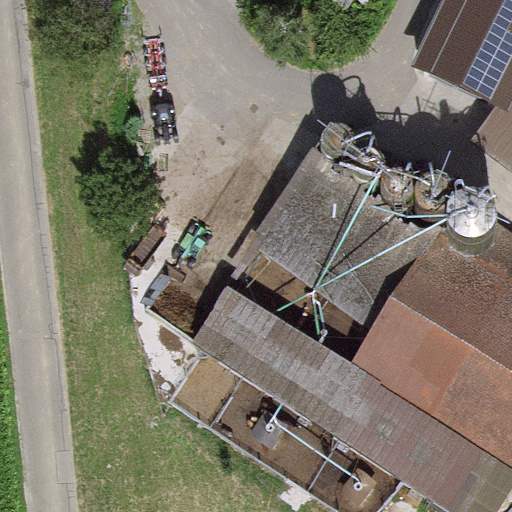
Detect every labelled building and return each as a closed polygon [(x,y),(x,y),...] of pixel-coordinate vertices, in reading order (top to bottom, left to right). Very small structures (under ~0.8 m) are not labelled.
[(111,0),(71,0),(74,30),(114,27),(111,0)] [(511,177),(511,0),(446,0),(413,71),(496,112),(475,148),(511,177)] [(349,142),(346,139),(341,136),(337,135),(332,136),(327,138),(324,142),(322,147),(322,152),(323,156),(326,160),(330,163),(334,164),(339,164),(343,163),(347,160),(350,156),(351,151),(351,147),(349,142)] [(379,165),(376,161),(372,159),(367,158),(362,159),(358,161),(355,165),(353,169),(352,174),(354,178),(356,182),(360,185),(365,187),(369,187),(374,185),(377,182),(380,178),(381,174),(381,169),(379,165)] [(433,239),(318,160),(255,257),(373,333),(433,239)] [(409,184),(406,180),(401,178),(396,177),(392,178),(387,180),(384,183),(382,188),(382,193),(383,197),(386,201),(390,204),(394,206),(399,206),(403,204),(407,201),(409,197),(411,193),(411,188),(409,184)] [(439,204),(436,201),(431,198),(427,197),(422,198),(417,201),(414,204),(412,209),(412,214),(413,218),(416,222),(420,225),(424,226),(429,226),(433,225),(437,222),(440,218),(441,214),(441,209),(439,204)] [(511,229),(504,225),(477,267),(433,239),(373,333),(351,366),(511,469),(511,229)] [(511,469),(351,366),(231,284),(190,344),(441,511),(494,511),(511,488),(511,469)]
